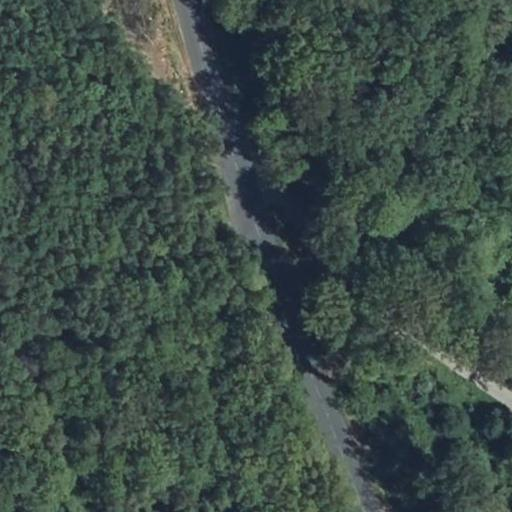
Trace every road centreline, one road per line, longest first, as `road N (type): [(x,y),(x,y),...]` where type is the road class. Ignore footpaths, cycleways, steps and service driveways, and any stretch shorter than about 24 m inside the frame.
road 1 (tertiary): [(236,153),(366,511)]
road 2 (unclassified): [(236,153),(400,319),(511,396)]
road 3 (track): [(240,163),(81,0)]
road 4 (tertiary): [(191,0),(236,153)]
